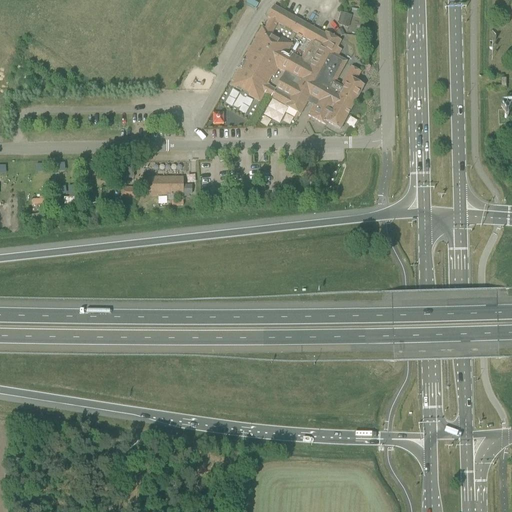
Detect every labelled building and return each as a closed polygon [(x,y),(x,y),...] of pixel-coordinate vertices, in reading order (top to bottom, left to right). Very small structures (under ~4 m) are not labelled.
[(259,4),(250,0),(247,0),(246,3),(256,9),(259,4)] [(239,68),(230,85),(241,91),(242,89),(250,94),(249,96),(260,102),(265,94),(266,94),(271,97),(271,98),(285,106),(300,115),(308,102),(314,105),(309,113),(312,115),(310,117),(326,126),(328,123),(340,130),(364,86),(356,82),(361,72),(352,67),(340,88),(337,86),(339,83),(336,81),(347,62),(338,57),(342,50),(338,48),(341,41),(326,33),(325,35),(274,7),(268,18),(270,19),(265,29),(262,27),(244,61),(246,62),(241,69),(239,68)] [(337,23),(339,24),(343,25),(346,14),(340,13),(337,23)] [(342,29),(336,32),(340,38),(345,35),(342,29)] [(245,114),(252,101),(232,90),(225,103),(245,114)] [(224,125),(223,114),(211,114),(211,126),(224,125)] [(283,122),(290,124),(292,116),(285,114),(283,122)] [(263,116),(260,124),(268,126),(270,119),(263,116)] [(57,167),(59,190),(75,189),(74,166),(57,167)] [(316,167),(295,168),(296,181),(316,181),(316,167)] [(48,169),(29,170),(30,189),(49,189),(48,169)] [(184,197),(184,178),(151,178),(152,197),(184,197)] [(120,188),(120,201),(139,201),(139,189),(120,188)]
